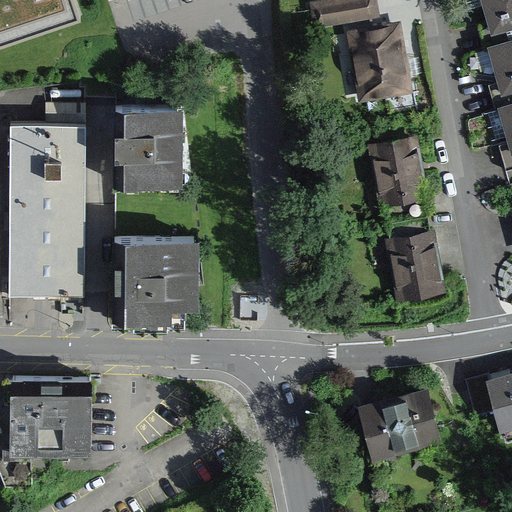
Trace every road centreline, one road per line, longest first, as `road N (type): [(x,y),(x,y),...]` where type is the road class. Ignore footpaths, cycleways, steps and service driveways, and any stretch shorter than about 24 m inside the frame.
road 1 (residential): [(257,0),(277,359)]
road 2 (residential): [(432,0),(495,338)]
road 3 (residential): [(266,358),(0,348)]
road 4 (residential): [(495,338),(277,359)]
road 5 (residential): [(306,511),(266,358)]
